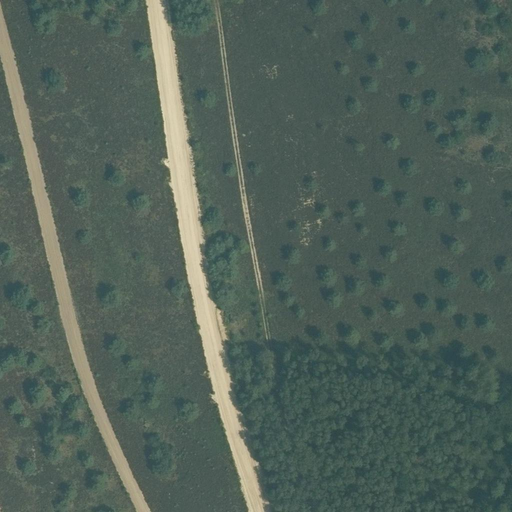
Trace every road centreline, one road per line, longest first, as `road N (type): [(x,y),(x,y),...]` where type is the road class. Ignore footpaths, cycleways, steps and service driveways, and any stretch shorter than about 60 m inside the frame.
road 1 (track): [(161,0),(185,195),(260,511)]
road 2 (unknown): [(0,25),(80,366),(144,511)]
